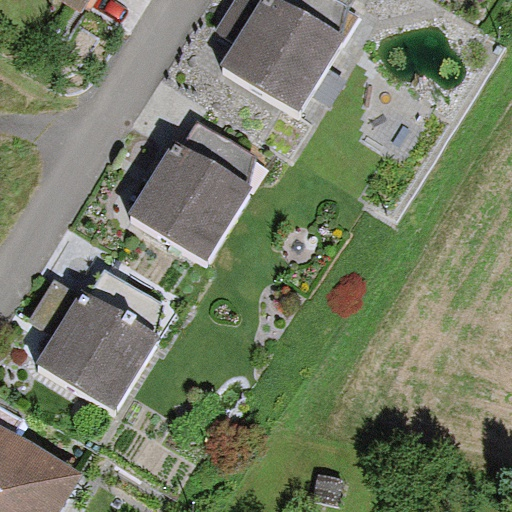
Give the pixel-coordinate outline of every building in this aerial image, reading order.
[(95,0),(62,0),(87,14),(95,0)] [(234,42),(259,0),(234,0),(216,31),(234,42)] [(289,0),(259,0),(234,42),(221,64),(300,112),(347,35),(289,0)] [(337,0),(289,0),(347,35),(360,14),(337,0)] [(198,123),(184,145),(253,186),(266,167),(198,123)] [(184,145),(175,139),(130,214),(208,261),(253,186),(184,145)] [(104,272),(90,296),(159,336),(174,311),(104,272)] [(53,338),(79,296),(54,280),(28,322),(53,338)] [(90,296),(82,290),(79,296),(53,338),(37,363),(115,410),(159,336),(90,296)] [(60,511),(82,476),(0,426),(0,511),(60,511)]
